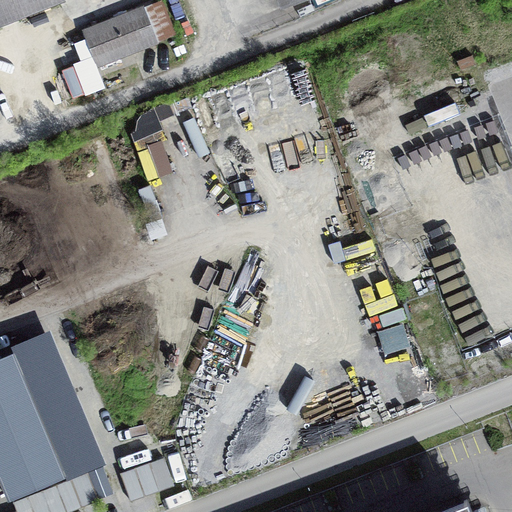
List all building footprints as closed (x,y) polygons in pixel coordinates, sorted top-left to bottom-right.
[(0,0),(0,22),(57,0),(0,0)] [(143,8),(84,31),(98,65),(157,42),(143,8)] [(147,172),(173,164),(161,124),(135,131),(147,172)] [(12,350),(0,355),(0,475),(10,499),(66,476),(12,350)] [(164,457),(120,473),(130,501),(174,485),(164,457)] [(88,473),(14,502),(17,510),(17,511),(68,511),(99,500),(88,473)] [(473,511),(468,499),(434,511),(473,511)]
